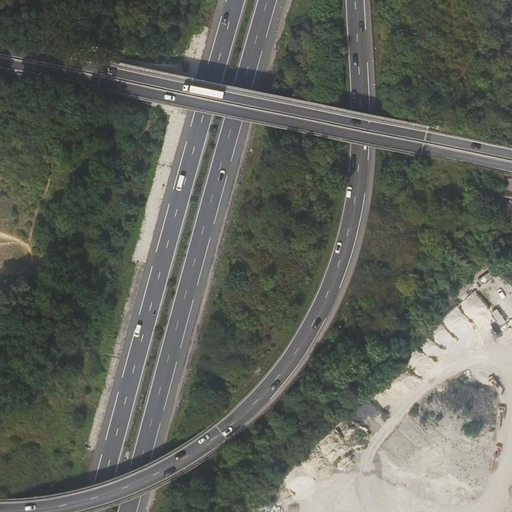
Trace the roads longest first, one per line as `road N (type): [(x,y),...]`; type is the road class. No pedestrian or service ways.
road 1 (motorway): [(0,510),(94,497),(189,457),(262,398),(289,364),(328,304),(349,239),(362,155),(357,0)]
road 2 (motorway): [(127,511),(268,0)]
road 3 (motorway): [(236,0),(97,511)]
road 4 (motorway): [(511,158),(0,53)]
road 5 (motorway): [(0,63),(511,166)]
road 6 (track): [(408,511),(511,386)]
